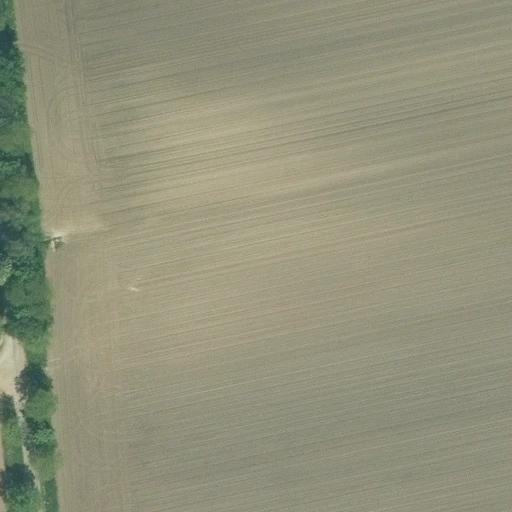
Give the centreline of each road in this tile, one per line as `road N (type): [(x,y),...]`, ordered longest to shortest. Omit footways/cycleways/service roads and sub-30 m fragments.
road 1 (residential): [(21,511),(13,373)]
road 2 (unclassified): [(0,248),(13,373)]
